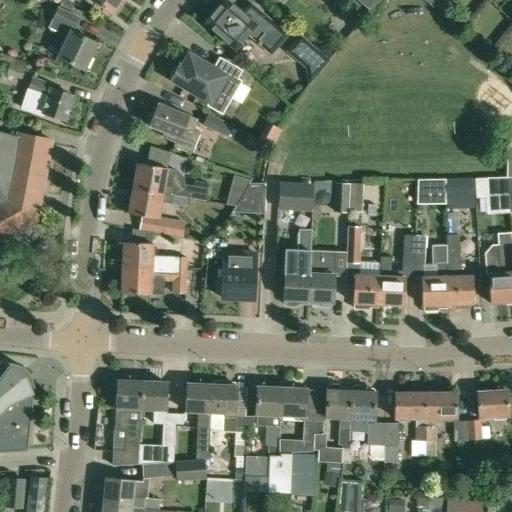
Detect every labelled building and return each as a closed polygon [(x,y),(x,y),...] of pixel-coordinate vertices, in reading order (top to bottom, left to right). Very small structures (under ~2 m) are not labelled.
[(93,0),(113,14),(122,0),(93,0)] [(273,39),(281,29),(250,2),(242,12),(228,0),(222,0),(204,22),(235,49),(247,34),(257,42),(265,33),(273,39)] [(58,8),(53,19),(49,27),(61,32),(56,43),(63,47),(58,57),(84,70),(97,43),(72,31),(79,18),(58,8)] [(286,51),(305,68),(308,84),(309,85),(329,60),(301,35),(286,51)] [(213,67),(188,53),(181,65),(178,64),(178,65),(175,65),(170,74),(172,77),(170,80),(210,102),(215,92),(230,100),(241,81),(237,78),(242,70),(219,57),(213,67)] [(1,71),(6,73),(6,74),(22,79),(25,68),(4,61),(1,71)] [(65,120),(74,96),(51,88),(52,84),(33,78),(28,91),(37,94),(32,108),(65,120)] [(157,103),(154,111),(148,112),(145,120),(149,124),(148,125),(165,132),(163,136),(175,141),(173,146),(191,153),(200,132),(193,129),(197,119),(157,103)] [(221,133),(221,132),(226,134),(231,124),(226,121),(208,113),(203,124),(221,133)] [(0,240),(36,220),(51,140),(18,134),(18,136),(0,130),(0,240)] [(180,172),(176,169),(167,167),(160,166),(154,165),(150,165),(137,162),(133,188),(174,195),(206,200),(209,182),(194,180),(193,185),(185,183),(185,180),(183,176),(180,172)] [(506,177),(487,178),(488,196),(509,196),(509,194),(508,177),(506,177)] [(473,195),(472,178),(445,178),(445,180),(446,193),(446,196),(473,195)] [(417,180),(417,192),(446,193),(445,180),(417,180)] [(277,181),(276,209),(312,210),(312,182),(277,181)] [(348,210),(349,183),(334,182),(333,212),(348,212),(348,210)] [(363,183),(349,183),(348,210),(362,211),(363,183)] [(239,204),(264,205),(265,187),(248,187),(239,204)] [(159,218),(161,202),(172,204),(174,195),(133,188),(128,213),(159,218)] [(186,221),(162,217),(159,233),(184,237),(186,221)] [(370,253),(371,224),(361,224),(361,253),(370,253)] [(348,225),(346,263),(356,263),(359,263),(359,262),(361,226),(348,225)] [(298,249),(286,248),(284,303),(286,305),(296,306),(298,303),(299,300),(309,301),(310,251),(311,251),(312,229),(299,229),(298,249)] [(490,303),(511,300),(511,263),(511,247),(509,232),(497,233),(500,273),(488,274),(490,303)] [(446,234),(446,244),(448,304),(457,304),(460,309),(469,309),(471,303),(473,303),(472,275),(460,275),(459,234),(446,234)] [(414,235),(403,235),(402,265),(413,265),(414,235)] [(426,236),(414,235),(413,265),(425,266),(426,236)] [(152,243),(124,242),(123,267),(152,267),(152,243)] [(424,276),(424,310),(438,310),(439,304),(448,304),(446,244),(432,244),(432,264),(436,264),(436,276),(424,276)] [(333,302),(335,275),(335,252),(311,251),(310,251),(309,301),(319,301),(319,304),(321,306),(330,307),(332,305),(333,302)] [(221,296),(240,297),(240,295),(250,295),(250,298),(253,298),(255,253),(223,252),(222,276),(217,276),(216,292),(221,292),(221,296)] [(380,272),(379,304),(403,305),(405,277),(391,276),(392,256),(381,256),(380,263),(380,272)] [(200,260),(175,258),(174,268),(199,269),(200,260)] [(354,282),(353,302),(354,302),(354,308),(369,308),(369,307),(369,303),(378,304),(379,304),(380,272),(380,263),(359,262),(359,263),(356,263),(356,274),(355,274),(354,282)] [(122,292),(126,292),(126,296),(133,296),(133,293),(163,294),(164,278),(174,279),(174,292),(185,293),(186,269),(174,268),(152,267),(123,267),(122,292)] [(10,363),(0,362),(0,451),(26,449),(32,396),(32,392),(32,390),(32,388),(32,386),(32,383),(31,381),(30,378),(29,376),(28,374),(26,372),(24,370),(22,369),(19,366),(17,365),(14,364),(10,363)] [(187,384),(186,411),(198,412),(197,429),(210,430),(211,415),(211,412),(212,384),(199,384),(199,380),(188,379),(188,384),(187,384)] [(138,464),(142,381),(117,380),(115,433),(125,434),(124,453),(114,452),(114,463),(138,464)] [(211,415),(210,430),(244,431),(244,426),(253,427),(253,418),(245,417),(244,417),(236,417),(237,413),(235,413),(236,386),(236,385),(226,385),(225,381),(213,380),(212,384),(211,412),(211,415)] [(165,414),(165,410),(166,410),(167,382),(142,381),(141,409),(156,409),(155,413),(165,414)] [(327,386),(325,417),(350,418),(351,391),(340,390),(341,387),(338,384),(330,384),(327,386)] [(368,431),(367,445),(384,445),(385,426),(385,422),(374,422),(376,392),(365,391),(365,388),(363,385),(354,385),(351,387),(349,431),(368,431)] [(266,425),(265,445),(279,446),(279,439),(280,415),(282,387),(257,386),(256,414),(257,414),(257,425),(266,425)] [(295,416),(304,416),(306,394),(306,389),(282,387),(280,415),(295,416)] [(479,417),(509,415),(507,390),(477,392),(479,417)] [(412,440),(412,456),(425,456),(425,440),(426,440),(426,393),(394,393),(394,418),(416,417),(416,440),(412,440)] [(426,393),(426,440),(426,457),(437,457),(436,427),(441,427),(441,418),(457,418),(457,393),(426,393)] [(184,413),(167,413),(165,413),(163,423),(162,445),(174,445),(175,424),(184,424),(184,413)] [(302,444),(292,443),(291,453),(313,451),(314,434),(314,420),(303,420),(302,444)] [(314,420),(314,434),(323,435),(323,421),(314,420)] [(481,420),(466,421),(466,440),(490,438),(489,426),(481,427),(481,420)] [(454,421),(454,441),(466,440),(466,421),(454,421)] [(385,426),(384,462),(398,462),(398,427),(385,426)] [(340,428),(339,443),(349,444),(349,431),(349,428),(340,428)] [(209,444),(196,444),(195,458),(208,459),(209,444)] [(234,445),(234,456),(244,456),(244,445),(234,445)] [(173,462),(174,446),(162,446),(161,463),(173,462)] [(342,450),(319,448),(318,462),(341,464),(342,450)] [(291,454),(279,454),(279,456),(270,456),(269,494),(290,495),(291,454)] [(290,495),(311,496),(312,455),(291,454),(290,495)] [(245,474),(256,475),(257,456),(246,456),(245,474)] [(175,462),(176,475),(177,480),(206,478),(205,460),(175,462)] [(174,462),(142,464),(144,478),(176,475),(174,462)] [(30,475),(26,511),(45,511),(49,477),(30,475)] [(6,477),(4,507),(23,509),(25,480),(6,477)] [(147,498),(149,482),(106,478),(104,504),(159,509),(160,499),(147,498)] [(362,486),(339,484),(338,505),(362,500),(362,486)] [(432,511),(491,511),(492,498),(433,497),(432,511)]
